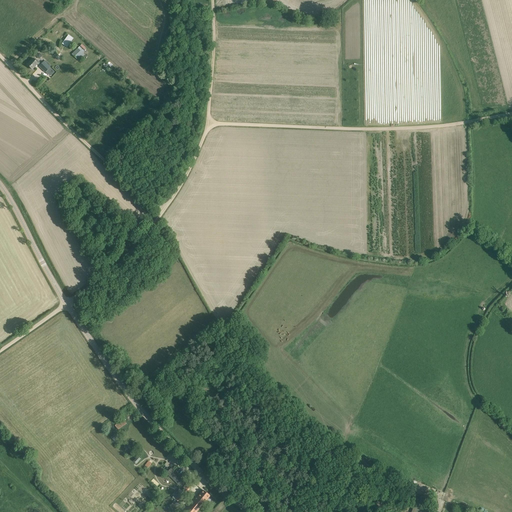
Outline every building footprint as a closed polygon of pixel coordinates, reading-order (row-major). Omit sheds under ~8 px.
[(69,35),(62,44),(67,47),(73,39),(69,35)] [(83,53),(78,48),(72,54),(77,60),(83,53)] [(36,59),(35,61),(32,59),(27,65),(32,70),(38,64),(40,66),(42,64),(36,59)] [(50,68),(44,62),(42,64),(40,66),(39,66),(45,72),(50,68)] [(127,423),(124,419),(115,425),(118,430),(127,423)] [(172,467),(169,471),(166,473),(181,487),(186,481),(172,467)] [(195,483),(190,479),(184,487),(185,488),(183,491),(181,490),(174,498),(179,502),(195,483)] [(196,511),(210,496),(203,490),(184,511),(196,511)]
